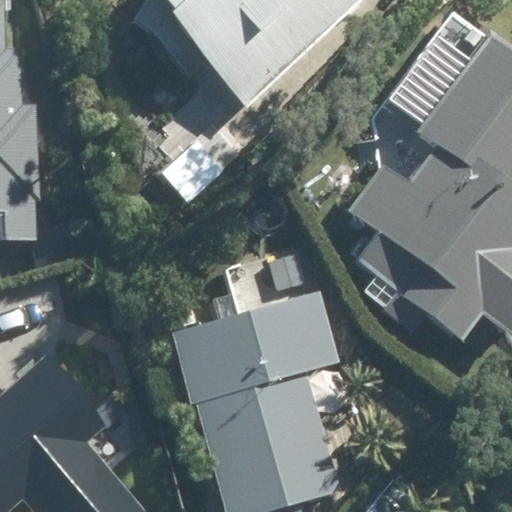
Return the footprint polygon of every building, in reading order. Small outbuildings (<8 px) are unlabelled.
[(0,0),(0,241),(33,240),(32,201),(46,200),(42,104),(28,105),(25,49),(3,50),(0,0)] [(144,0),(243,106),(359,0),(144,0)] [(396,306),(385,319),(411,340),(425,323),(458,350),(478,325),(511,351),(511,350),(511,70),(481,47),(408,142),(431,159),(404,194),(378,174),(342,219),(374,243),(352,271),(396,306)] [(296,256),(270,264),(278,291),(304,283),(296,256)] [(304,383),(337,373),(315,302),(166,346),(189,418),(192,416),(221,511),(306,511),(340,502),(304,383)] [(144,511),(85,446),(111,423),(48,353),(0,395),(0,511),(6,511),(22,499),(32,511),(144,511)]
